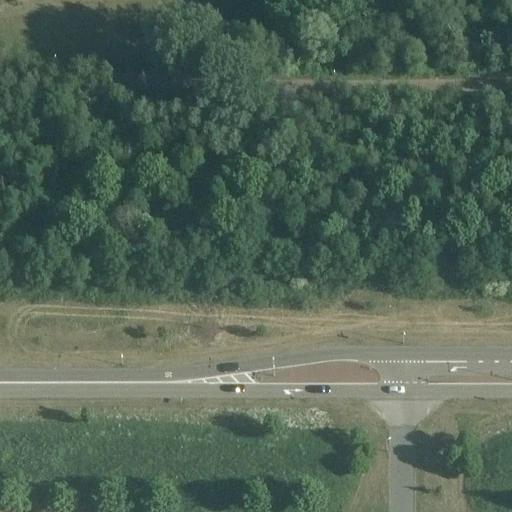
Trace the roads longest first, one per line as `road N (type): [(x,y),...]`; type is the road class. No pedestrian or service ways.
road 1 (unknown): [(0,144),(338,100),(456,100),(511,112)]
road 2 (tertiary): [(401,353),(317,355),(178,380)]
road 3 (tertiary): [(178,380),(401,389)]
road 4 (tertiary): [(178,380),(0,382)]
road 5 (residential): [(401,511),(401,389)]
